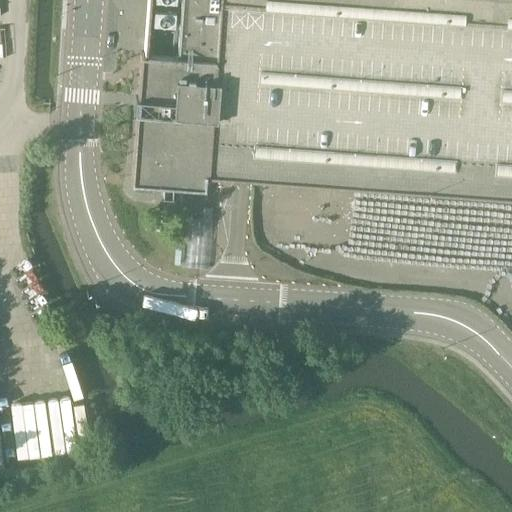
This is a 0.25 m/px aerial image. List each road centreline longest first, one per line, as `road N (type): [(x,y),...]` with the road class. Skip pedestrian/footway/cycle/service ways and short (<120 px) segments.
road 1 (unclassified): [(87,0),(80,167),(93,226),(132,283),(165,294),(437,314),(461,322),(511,366)]
road 2 (unknown): [(511,47),(267,28),(247,34),(231,73),(235,95),(251,108),(420,114)]
